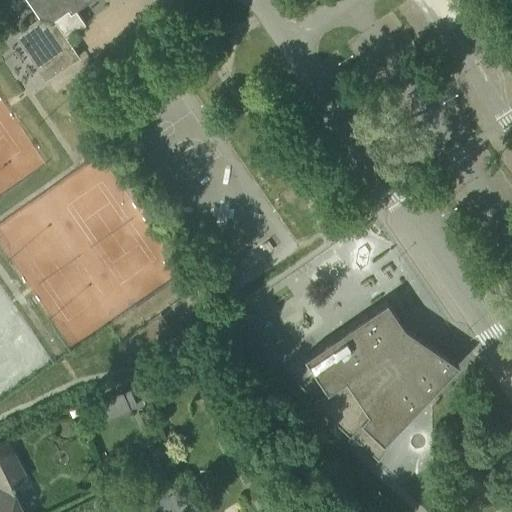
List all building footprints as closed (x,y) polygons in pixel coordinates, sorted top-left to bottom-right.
[(79,56),(73,47),(66,37),(85,23),(76,10),(90,0),(31,0),(41,15),(22,28),(53,74),(79,56)] [(284,369),(313,397),(313,398),(349,433),(354,428),(375,448),(397,425),(397,426),(458,362),(404,325),(386,299),(285,368),(284,369)] [(215,397),(211,385),(199,390),(203,401),(215,397)] [(84,409),(91,427),(136,408),(129,391),(84,409)] [(23,511),(11,486),(26,479),(12,449),(13,449),(8,438),(0,442),(0,511),(23,511)] [(97,495),(92,507),(102,511),(104,511),(110,501),(97,495)]
